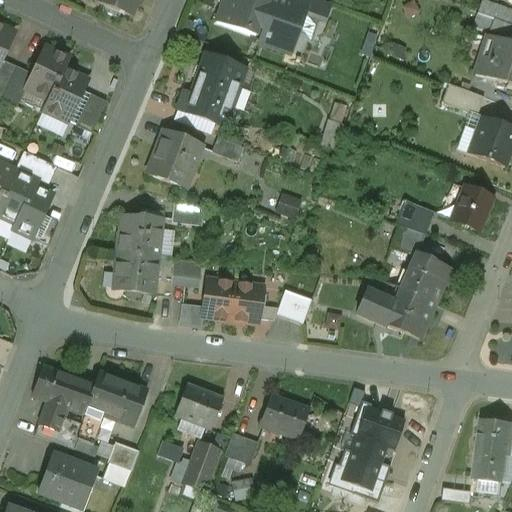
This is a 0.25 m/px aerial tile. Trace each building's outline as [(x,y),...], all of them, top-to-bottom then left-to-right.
[(137,0),(101,0),(99,5),(94,2),(93,3),(130,19),(137,0)] [(223,0),(215,24),(254,38),(255,37),(249,35),(255,17),(261,0),(223,0)] [(289,7),(270,0),(261,0),(255,17),(260,19),(258,23),(265,26),(260,40),(291,51),(304,14),(305,12),(289,7)] [(328,5),(313,0),(291,0),(289,7),(305,12),(304,14),(322,21),(328,5)] [(511,13),(481,3),(476,16),(493,22),(493,21),(511,27),(511,13)] [(511,33),(511,27),(493,21),(493,22),(489,33),(510,40),(511,33)] [(0,28),(0,63),(1,62),(13,35),(0,28)] [(485,38),(481,52),(482,52),(474,77),(494,83),(506,44),(485,38)] [(511,46),(506,44),(494,83),(505,87),(504,90),(511,91),(511,46)] [(68,61),(43,49),(30,76),(23,90),(24,91),(47,101),(48,102),(62,71),(63,71),(68,61)] [(244,72),(204,57),(203,58),(204,58),(195,83),(194,83),(189,96),(189,98),(223,111),(223,110),(231,88),(238,90),(244,72)] [(1,62),(0,63),(0,100),(0,101),(6,90),(15,69),(1,62)] [(15,69),(6,90),(21,98),(24,91),(23,90),(30,76),(15,69)] [(62,71),(48,102),(47,101),(42,112),(67,124),(87,82),(63,71),(62,71)] [(482,100),(447,86),(440,105),(475,119),(482,100)] [(238,90),(231,88),(223,110),(231,113),(237,111),(244,92),(238,90)] [(223,111),(189,98),(189,96),(183,94),(176,111),(217,127),(223,111)] [(89,96),(74,128),(91,135),(106,104),(89,96)] [(511,142),(511,131),(480,119),(474,133),(479,135),(471,155),(467,154),(466,155),(503,168),(511,142)] [(200,147),(163,133),(146,177),(184,191),(200,147)] [(242,150),(216,140),(211,155),(237,165),(242,150)] [(0,200),(14,171),(7,168),(0,170),(0,200)] [(14,171),(0,200),(0,217),(17,226),(35,188),(23,182),(20,174),(14,171)] [(464,188),(450,224),(477,235),(491,200),(464,188)] [(278,214),(299,219),(303,199),(282,195),(278,214)] [(203,209),(173,201),(171,220),(201,223),(203,209)] [(433,215),(402,204),(394,226),(397,228),(424,237),(433,215)] [(161,220),(139,218),(138,219),(121,217),(119,235),(118,235),(116,255),(117,256),(156,260),(161,220)] [(54,237),(57,222),(39,218),(36,234),(54,237)] [(424,237),(397,228),(389,250),(406,256),(409,246),(419,250),(424,237)] [(419,250),(409,246),(406,256),(414,259),(415,256),(417,256),(419,250)] [(156,260),(117,256),(113,292),(152,297),(153,296),(152,295),(153,281),(154,281),(156,266),(156,260)] [(433,263),(417,256),(415,256),(414,259),(399,292),(432,306),(440,289),(441,289),(449,271),(432,264),(433,263)] [(187,264),(156,260),(156,266),(173,268),(172,285),(184,287),(187,264)] [(199,265),(187,264),(184,287),(196,288),(199,265)] [(233,286),(205,282),(201,319),(228,323),(233,286)] [(261,290),(233,286),(228,323),(256,326),(257,322),(259,308),(263,309),(264,300),(261,295),(261,290)] [(394,304),(366,292),(355,317),(383,329),(384,328),(387,320),(391,311),(394,304)] [(394,304),(391,311),(387,320),(384,328),(383,329),(384,330),(385,329),(401,336),(402,335),(418,342),(426,324),(424,324),(432,306),(399,292),(394,304)] [(311,302),(283,293),(277,311),(274,318),(302,328),(311,302)] [(277,311),(263,309),(259,308),(257,322),(272,323),(274,318),(277,311)] [(66,377),(42,369),(31,399),(46,405),(37,427),(58,435),(67,412),(68,413),(80,383),(74,381),(68,376),(67,375),(66,377)] [(146,394),(98,376),(94,386),(85,410),(88,412),(103,417),(133,429),(146,394)] [(80,383),(68,413),(67,412),(58,435),(37,427),(33,438),(73,453),(73,452),(88,412),(85,410),(94,386),(80,383)] [(222,401),(186,387),(174,418),(210,433),(222,401)] [(307,415),(269,400),(258,428),(297,443),(307,415)] [(403,423),(367,410),(357,438),(356,439),(393,452),(393,450),(403,423)] [(103,417),(88,412),(73,452),(94,460),(98,449),(92,447),(103,417)] [(511,441),(511,426),(481,422),(477,455),(506,459),(510,459),(511,441)] [(357,438),(338,431),(329,458),(347,464),(356,439),(357,438)] [(257,445),(231,435),(223,458),(248,468),(257,445)] [(356,439),(347,464),(343,475),(373,485),(374,481),(384,484),(389,469),(379,466),(385,450),(393,452),(394,450),(393,450),(393,452),(356,439)] [(181,462),(185,447),(164,442),(160,457),(181,462)] [(138,454),(114,445),(106,465),(107,466),(131,474),(138,454)] [(198,445),(182,487),(204,494),(219,453),(198,445)] [(506,459),(477,455),(472,491),(500,494),(501,486),(502,486),(506,459)] [(96,474),(51,457),(37,495),(82,511),(96,474)] [(131,474),(107,466),(101,481),(124,490),(131,474)] [(480,500),(476,511),(500,511),(502,506),(480,500)]
